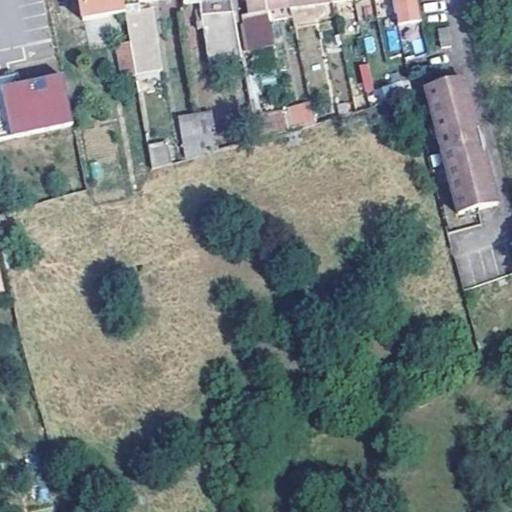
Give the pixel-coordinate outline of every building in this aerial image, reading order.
[(76,0),(81,24),(126,16),(123,0),(76,0)] [(132,44),(137,76),(161,72),(150,9),(139,10),(138,2),(170,0),(123,0),(126,16),(132,44)] [(196,0),(209,66),(242,60),(232,0),(196,0)] [(265,59),(277,57),(269,14),(266,0),(251,0),(253,7),(247,8),(245,9),(243,10),(243,13),(243,16),(244,20),(251,55),(248,56),(250,67),(266,63),(265,59)] [(266,0),(269,14),(293,10),(290,0),(266,0)] [(290,0),(293,10),(335,3),(334,0),(290,0)] [(394,0),(398,27),(422,24),(417,0),(394,0)] [(438,31),(441,48),(450,46),(447,30),(438,31)] [(137,76),(132,44),(118,47),(124,79),(137,76)] [(20,77),(6,80),(8,91),(22,88),(20,77)] [(0,142),(73,128),(63,80),(22,88),(8,91),(6,80),(0,81),(0,142)] [(499,207),(485,151),(478,153),(476,145),(474,138),(481,136),(467,80),(427,90),(460,217),(499,207)] [(370,98),(372,104),(380,101),(378,96),(370,98)] [(288,117),(291,132),(316,126),(313,110),(288,117)] [(285,111),(264,114),(266,129),(287,126),(285,111)] [(208,158),(256,144),(251,112),(201,120),(208,158)] [(208,158),(201,120),(180,123),(185,165),(208,158)] [(478,153),(485,151),(481,136),(474,138),(476,145),(478,153)] [(156,174),(173,169),(169,148),(151,153),(156,174)]
